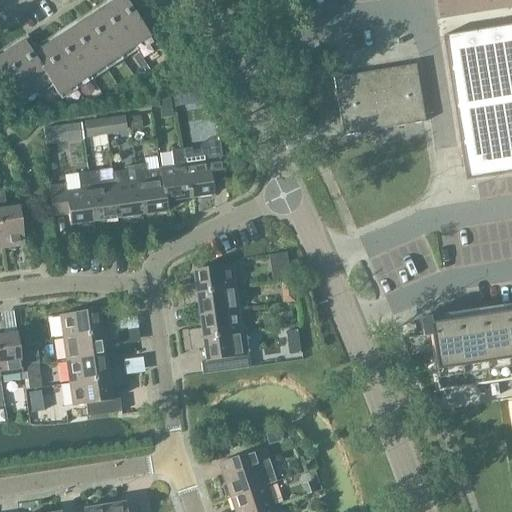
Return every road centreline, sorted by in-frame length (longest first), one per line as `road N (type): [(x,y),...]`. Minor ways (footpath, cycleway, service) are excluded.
road 1 (residential): [(231,66),(334,19),(424,9),(457,217)]
road 2 (residential): [(423,511),(290,195)]
road 3 (residential): [(177,463),(147,272)]
road 4 (residential): [(0,492),(177,463)]
road 5 (residential): [(147,272),(171,250),(290,195)]
road 6 (residential): [(0,289),(147,272)]
road 7 (residential): [(290,195),(231,66)]
